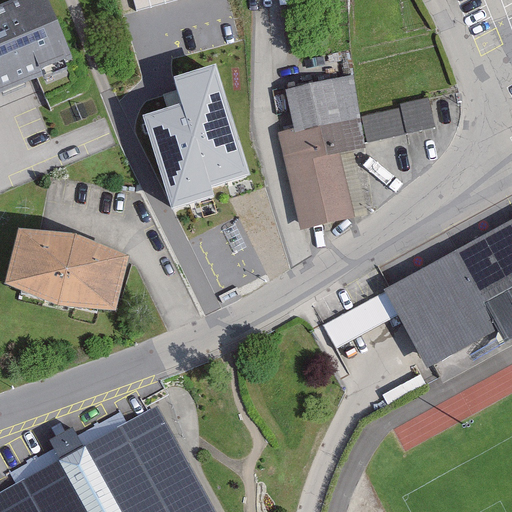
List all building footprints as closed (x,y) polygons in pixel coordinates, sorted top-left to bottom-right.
[(35,0),(0,14),(0,82),(67,55),(44,0),(35,0)] [(133,0),(137,10),(175,0),(133,0)] [(218,67),(174,80),(181,105),(142,117),(172,216),(220,202),(216,187),(251,177),(218,67)] [(288,134),(308,232),(356,222),(354,212),(375,208),(362,143),(443,127),(438,104),(364,119),(355,78),(293,91),(301,131),(288,134)] [(403,317),(432,368),(498,332),(502,338),(511,332),(511,222),(328,325),(342,351),(403,317)] [(70,312),(118,314),(129,258),(78,235),(20,233),(10,284),(70,312)] [(0,492),(0,511),(212,511),(158,411),(0,492)]
